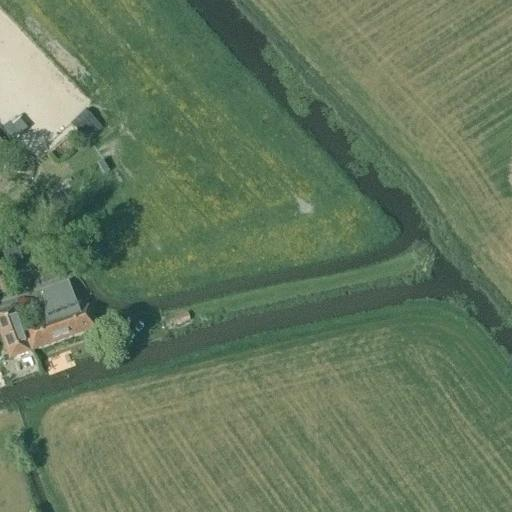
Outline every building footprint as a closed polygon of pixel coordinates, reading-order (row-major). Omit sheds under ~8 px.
[(90,141),(104,127),(89,112),(75,126),(90,141)] [(12,138),(28,130),(21,116),(5,125),(12,138)] [(0,136),(0,162),(13,151),(0,136)] [(0,243),(0,246),(5,267),(22,262),(16,240),(0,243)] [(65,278),(61,263),(40,269),(42,285),(65,278)] [(42,292),(46,323),(23,332),(31,353),(96,331),(87,308),(79,311),(72,293),(68,283),(42,292)] [(0,335),(9,361),(31,353),(23,332),(22,332),(14,310),(0,314),(0,335)] [(175,326),(189,322),(187,314),(173,318),(175,326)]
